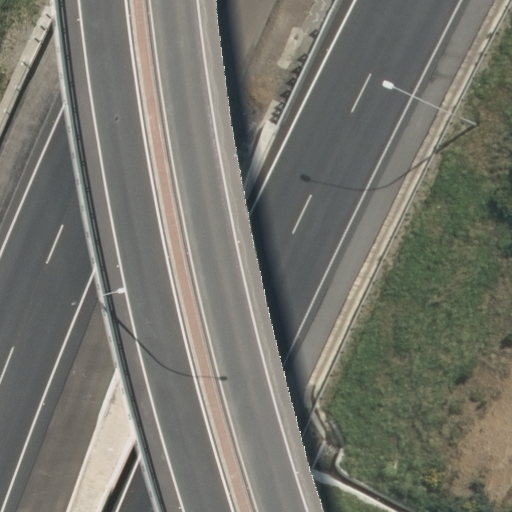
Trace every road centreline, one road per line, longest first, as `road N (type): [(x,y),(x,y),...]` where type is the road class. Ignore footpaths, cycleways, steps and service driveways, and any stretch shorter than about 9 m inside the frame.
road 1 (motorway): [(399,0),(161,511)]
road 2 (secondary): [(212,511),(128,216),(97,0)]
road 3 (secondary): [(176,0),(202,215),(282,511)]
road 4 (motorway): [(0,340),(57,185),(145,0)]
